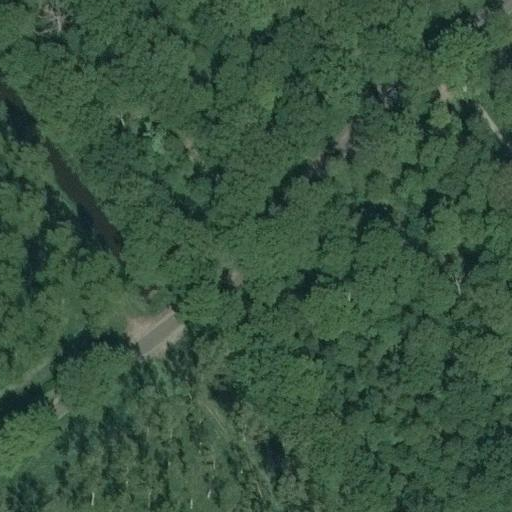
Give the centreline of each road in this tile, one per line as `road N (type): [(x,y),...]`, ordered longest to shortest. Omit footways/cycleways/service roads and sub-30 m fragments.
road 1 (unclassified): [(0,449),(164,327),(373,115),(511,0)]
road 2 (track): [(511,170),(429,64)]
